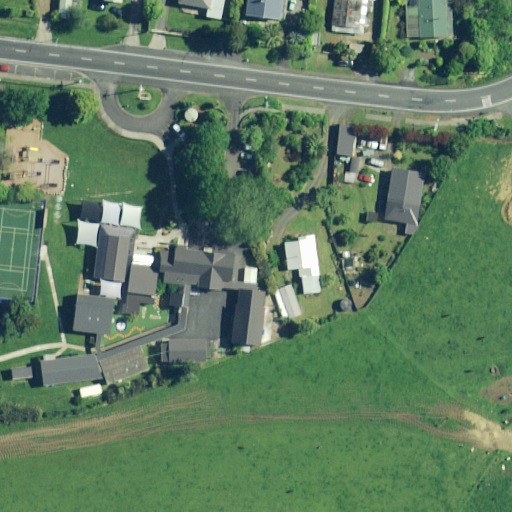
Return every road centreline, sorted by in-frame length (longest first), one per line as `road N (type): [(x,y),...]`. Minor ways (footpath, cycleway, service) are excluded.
road 1 (tertiary): [(0,47),(421,99),(511,86)]
road 2 (unknown): [(101,59),(111,105),(135,122),(162,115),(179,69)]
